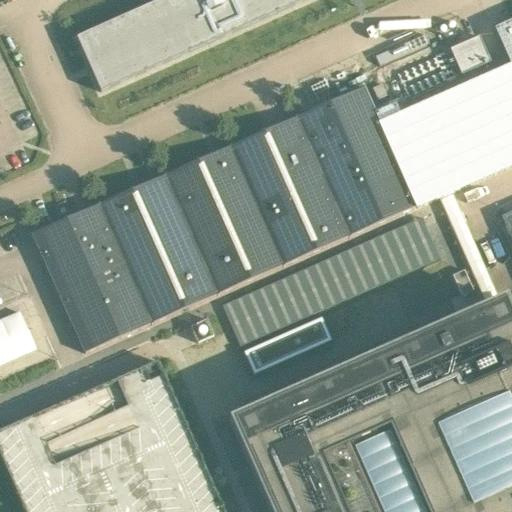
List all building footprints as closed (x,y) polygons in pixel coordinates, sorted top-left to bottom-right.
[(163,0),(95,30),(76,39),(86,61),(100,93),(308,0),(163,0)] [(511,21),(494,29),(499,39),(511,69),(511,21)] [(425,36),(375,58),(379,67),(429,45),(425,36)] [(458,47),(449,51),(461,76),(470,73),(490,63),(479,38),(458,47)] [(379,125),(379,126),(415,208),(436,199),(445,218),(449,226),(487,311),(500,305),(463,222),(451,193),(511,166),(511,71),(510,68),(379,125)] [(363,89),(32,235),(84,355),(403,214),(411,210),(415,208),(379,126),(363,89)] [(408,225),(224,306),(227,312),(242,346),(438,259),(428,236),(449,226),(445,218),(424,228),(420,219),(416,221),(411,210),(403,214),(408,225)] [(511,212),(500,218),(511,246),(511,212)] [(464,271),(452,276),(461,297),(473,291),(464,271)] [(487,311),(233,423),(271,511),(511,511),(511,322),(504,304),(500,305),(487,311)] [(245,352),(255,375),(334,340),(323,317),(245,352)] [(228,511),(163,363),(0,434),(0,455),(25,511),(228,511)]
